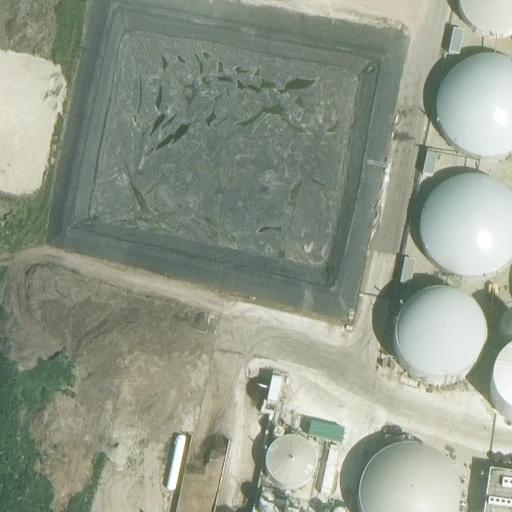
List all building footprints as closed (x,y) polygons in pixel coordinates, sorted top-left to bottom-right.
[(511,0),(506,0),(494,2),(497,18),(511,16),(511,9),(511,8),(511,0)] [(458,56),(463,34),(454,32),(449,55),(458,56)] [(511,152),(511,100),(506,101),(487,109),(468,110),(468,108),(465,100),(465,110),(472,125),(462,129),(462,135),(471,157),(507,154),(511,152)] [(432,178),(437,155),(428,153),(423,176),(432,178)] [(442,185),(426,225),(438,264),(476,279),(511,267),(511,187),(478,174),(442,185)] [(410,286),(415,263),(405,261),(400,284),(410,286)] [(399,313),(433,390),(503,359),(469,282),(399,313)] [(483,511),(511,511),(511,477),(489,474),(483,511)]
